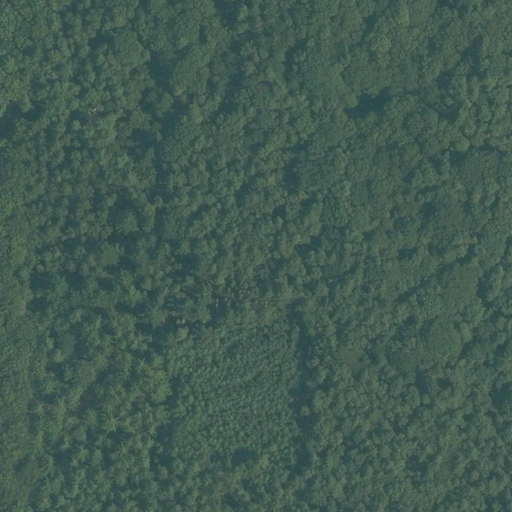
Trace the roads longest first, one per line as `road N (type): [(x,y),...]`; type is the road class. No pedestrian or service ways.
road 1 (track): [(12,124),(0,408)]
road 2 (track): [(67,0),(12,124)]
